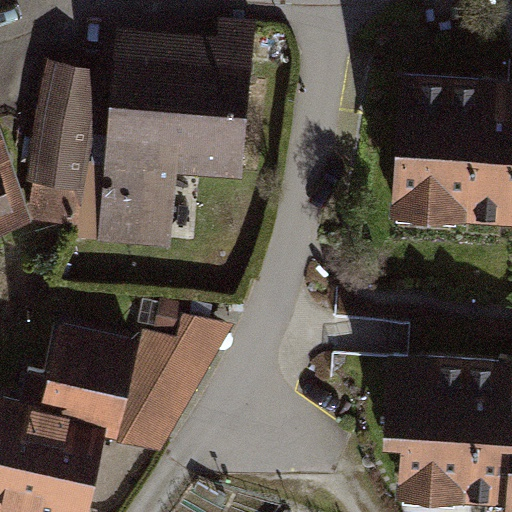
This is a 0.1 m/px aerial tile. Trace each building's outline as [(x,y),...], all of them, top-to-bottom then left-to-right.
[(118,39),(103,230),(167,235),(173,160),(243,165),(253,22),(221,20),(219,46),(118,39)] [(77,223),(101,72),(54,65),(30,216),(77,223)] [(511,78),(403,74),(397,210),(511,215),(511,78)] [(0,221),(22,213),(0,150),(0,221)] [(137,338),(64,320),(44,404),(105,418),(117,421),(137,338)] [(511,356),(401,348),(395,433),(420,435),(416,490),(511,497),(511,356)] [(44,404),(6,396),(0,423),(0,504),(32,511),(82,511),(105,418),(44,404)]
